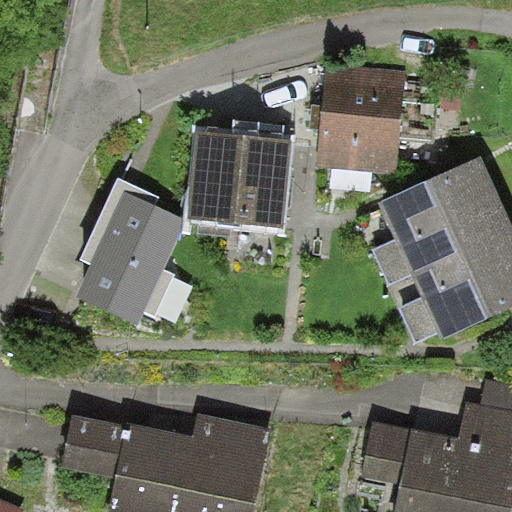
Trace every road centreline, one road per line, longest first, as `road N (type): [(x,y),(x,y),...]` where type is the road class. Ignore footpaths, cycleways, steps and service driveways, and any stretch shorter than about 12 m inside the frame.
road 1 (residential): [(0,288),(71,129),(182,73),(317,38),(484,20),(511,32)]
road 2 (track): [(88,0),(71,129)]
